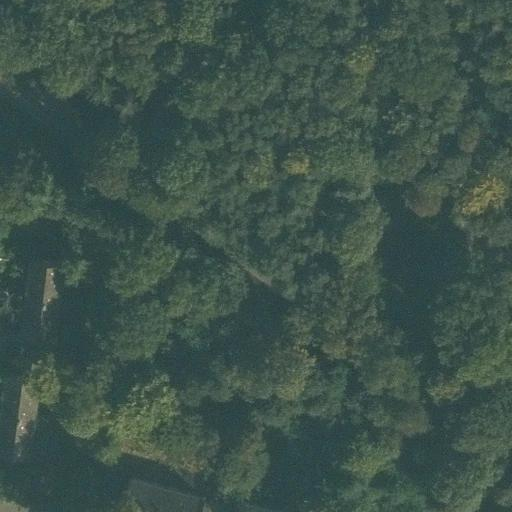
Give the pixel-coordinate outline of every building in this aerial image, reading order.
[(56,337),(65,263),(29,259),(20,333),(56,337)] [(460,324),(419,296),(397,329),(438,357),(460,324)] [(0,448),(33,452),(41,378),(5,374),(0,417),(0,448)] [(196,511),(200,497),(131,478),(121,511),(196,511)] [(285,511),(240,499),(236,511),(285,511)]
